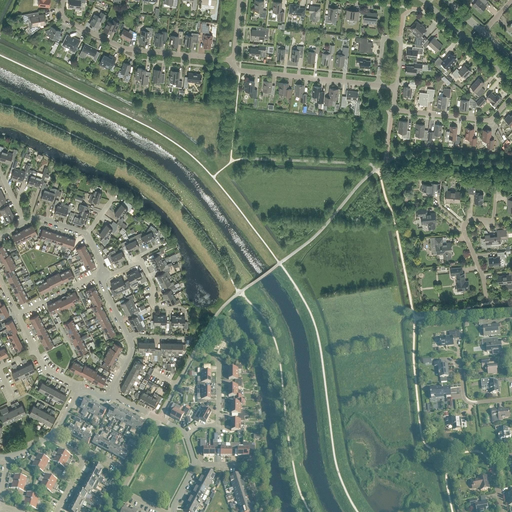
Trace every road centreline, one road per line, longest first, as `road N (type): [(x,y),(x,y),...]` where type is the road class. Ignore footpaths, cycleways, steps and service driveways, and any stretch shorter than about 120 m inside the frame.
road 1 (residential): [(184,433),(217,421),(215,359),(196,345),(157,418)]
road 2 (residential): [(232,60),(121,47),(64,18),(62,0)]
road 3 (residential): [(496,191),(493,220),(470,220),(462,231),(487,298),(508,297)]
road 4 (residential): [(378,85),(240,70),(232,60)]
road 5 (residential): [(396,87),(393,109),(488,120),(511,98)]
road 6 (residential): [(511,80),(421,0)]
